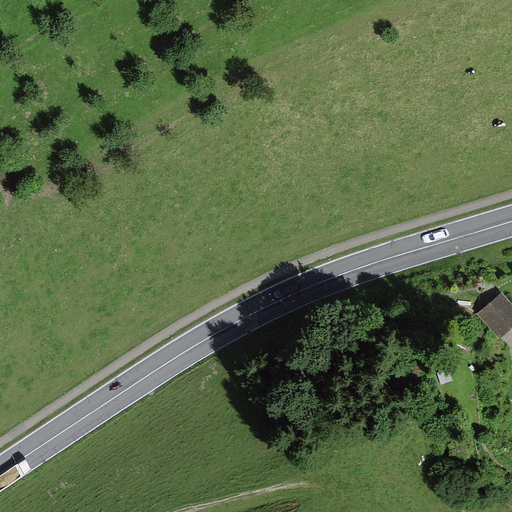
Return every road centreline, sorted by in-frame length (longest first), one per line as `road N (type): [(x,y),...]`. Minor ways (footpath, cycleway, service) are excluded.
road 1 (primary): [(0,481),(247,320),(345,279),(511,227)]
road 2 (track): [(228,511),(325,488),(370,491),(411,511)]
